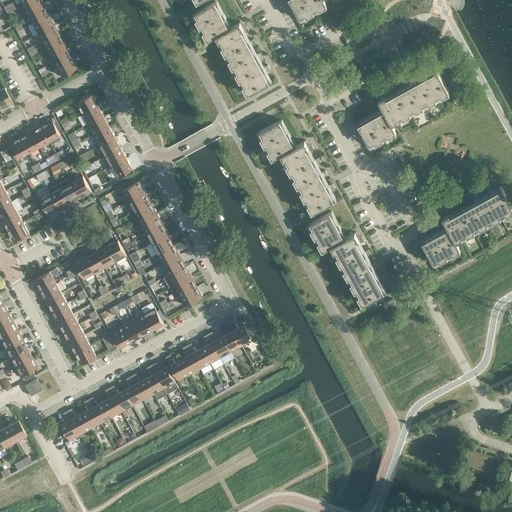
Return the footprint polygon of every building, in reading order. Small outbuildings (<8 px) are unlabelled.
[(42,4),(40,0),(23,0),(21,2),(26,12),(42,4)] [(217,0),(214,2),(195,13),(210,39),(216,36),(219,42),(221,40),(250,92),(272,81),(266,71),(270,69),(268,65),(264,67),(259,58),(263,56),(261,52),(257,54),(252,45),(256,43),(254,39),(250,41),(245,32),(249,30),(247,26),(243,28),(240,22),(231,27),(217,0)] [(289,0),(299,18),(326,3),(324,0),(289,0)] [(48,14),(42,4),(26,12),(32,23),(48,14)] [(54,25),(48,14),(32,23),(38,33),(54,25)] [(59,35),(54,25),(38,33),(44,44),(59,35)] [(65,46),(59,35),(44,44),(49,54),(65,46)] [(71,56),(65,46),(49,54),(55,65),(71,56)] [(77,67),(71,56),(55,65),(61,76),(77,67)] [(436,68),(427,73),(425,69),(420,72),(422,76),(414,80),(412,77),(408,79),(410,83),(401,87),(399,84),(395,86),(397,90),(388,94),(386,91),(382,93),(384,97),(378,100),(382,109),(356,123),(368,145),(395,130),(392,124),(398,121),(397,118),(448,90),(436,68)] [(12,103),(4,87),(0,89),(0,106),(1,109),(12,103)] [(76,102),(82,113),(98,105),(92,94),(76,102)] [(103,115),(98,105),(82,113),(88,124),(103,115)] [(109,126),(103,115),(88,124),(93,135),(109,126)] [(52,119),(41,125),(49,141),(60,135),(52,119)] [(282,119),(279,121),(260,131),(274,158),(280,155),(284,161),(286,159),(314,211),(336,199),(331,190),(335,188),(333,183),(329,185),(324,177),(328,175),(326,170),(322,172),(317,164),(321,162),(318,157),(315,159),(310,151),(314,149),(311,144),(308,146),(304,141),(296,145),(282,119)] [(49,141),(41,125),(30,131),(39,146),(49,141)] [(115,136),(109,126),(93,135),(99,145),(115,136)] [(39,146),(30,131),(20,136),(28,152),(39,146)] [(28,152),(20,136),(9,142),(17,158),(28,152)] [(120,147),(115,136),(99,145),(105,156),(120,147)] [(126,157),(120,147),(105,156),(110,166),(126,157)] [(132,169),(126,157),(110,166),(116,177),(132,169)] [(92,192),(83,176),(72,182),(81,198),(92,192)] [(145,192),(139,180),(130,185),(127,187),(123,189),(129,200),(145,192)] [(81,198),(72,182),(61,188),(70,203),(81,198)] [(511,206),(500,186),(491,191),(489,187),(485,189),(487,193),(478,198),(476,194),(472,196),(474,200),(465,205),(463,201),(459,203),(461,207),(452,212),(450,208),(446,210),(448,214),(442,217),(447,226),(421,240),(433,262),(459,247),(456,242),(462,238),(461,236),(511,207),(511,206)] [(70,203),(61,188),(51,193),(60,209),(70,203)] [(0,206),(12,200),(6,190),(0,193),(0,206)] [(151,202),(145,192),(129,200),(135,211),(151,202)] [(60,209),(51,193),(40,199),(48,215),(60,209)] [(17,211),(12,200),(0,206),(0,216),(2,220),(17,211)] [(156,212),(151,202),(135,211),(141,221),(156,212)] [(23,222),(17,211),(2,220),(7,230),(23,222)] [(332,211),(329,212),(318,218),(310,223),(325,250),(330,246),(334,252),(336,251),(365,303),(387,291),(381,281),(385,279),(383,275),(379,277),(374,268),(378,266),(376,262),(372,264),(367,255),(371,253),(368,249),(365,251),(360,242),(364,240),(361,236),(358,238),(355,232),(346,237),(344,232),(332,211)] [(162,223),(156,212),(141,221),(146,232),(162,223)] [(29,233),(23,222),(7,230),(13,241),(29,233)] [(168,234),(162,223),(146,232),(152,242),(168,234)] [(174,244),(168,234),(152,242),(158,253),(174,244)] [(127,255),(118,240),(107,246),(116,262),(127,255)] [(179,255),(174,244),(158,253),(164,263),(179,255)] [(116,262),(107,246),(96,251),(105,267),(116,262)] [(105,267),(96,251),(86,257),(95,273),(105,267)] [(185,265),(179,255),(164,263),(169,274),(185,265)] [(95,273),(86,257),(75,263),(83,279),(95,273)] [(191,276),(185,265),(169,274),(175,284),(191,276)] [(56,281),(50,270),(34,279),(40,290),(56,281)] [(197,286),(191,276),(175,284),(181,295),(197,286)] [(62,292),(56,281),(40,290),(46,301),(62,292)] [(203,297),(197,286),(181,295),(187,306),(203,297)] [(67,302),(62,292),(46,301),(51,311),(67,302)] [(393,298),(383,304),(387,310),(396,305),(393,298)] [(73,313),(67,302),(51,311),(57,322),(73,313)] [(155,307),(144,313),(153,329),(164,323),(162,320),(157,310),(155,307)] [(157,310),(162,320),(165,319),(159,309),(157,310)] [(106,310),(100,313),(103,318),(109,315),(106,310)] [(0,327),(13,321),(8,312),(0,315),(0,327)] [(79,323),(73,313),(57,322),(63,332),(79,323)] [(153,329),(144,313),(133,319),(142,335),(153,329)] [(142,335),(133,319),(123,325),(132,341),(142,335)] [(233,320),(229,322),(242,345),(253,339),(254,341),(259,339),(252,326),(247,329),(244,324),(238,327),(233,320)] [(0,339),(18,329),(13,321),(0,327),(0,339)] [(242,345),(229,322),(225,324),(229,332),(223,336),(231,351),(242,345)] [(84,334),(79,323),(63,332),(69,343),(84,334)] [(132,341),(123,325),(112,331),(120,347),(132,341)] [(22,338),(18,329),(0,339),(5,348),(22,338)] [(212,331),(208,333),(221,357),(231,351),(223,336),(217,339),(212,331)] [(221,357),(208,333),(204,336),(208,344),(202,347),(210,363),(221,357)] [(90,345),(84,334),(69,343),(74,353),(90,345)] [(27,347),(22,338),(5,348),(10,357),(27,347)] [(191,343),(187,345),(200,369),(210,363),(202,347),(195,350),(191,343)] [(96,356),(90,345),(74,353),(80,364),(96,356)] [(200,369),(187,345),(183,347),(187,355),(181,359),(189,374),(200,369)] [(32,356),(27,347),(10,357),(14,366),(32,356)] [(170,354),(165,357),(178,380),(189,374),(181,359),(174,362),(170,354)] [(37,366),(32,356),(14,366),(20,376),(37,366)] [(156,362),(152,364),(167,393),(178,387),(167,366),(160,370),(156,362)] [(167,393),(152,364),(147,367),(152,374),(145,378),(154,394),(157,399),(167,393)] [(135,373),(131,376),(144,399),(154,394),(145,378),(139,381),(135,373)] [(144,399),(131,376),(126,378),(131,386),(124,389),(133,405),(144,399)] [(43,389),(37,378),(30,381),(36,392),(43,389)] [(36,392),(30,381),(24,384),(30,395),(36,392)] [(217,392),(223,389),(220,383),(214,386),(217,392)] [(114,385),(110,387),(122,411),(133,405),(124,389),(118,393),(114,385)] [(122,411),(110,387),(105,390),(109,397),(103,401),(112,417),(122,411)] [(93,396),(88,399),(101,422),(112,417),(103,401),(97,404),(93,396)] [(101,422),(88,399),(84,401),(88,409),(82,412),(91,428),(101,422)] [(72,408),(67,410),(80,434),(91,428),(82,412),(76,416),(72,408)] [(80,434),(67,410),(63,413),(67,421),(61,424),(69,440),(80,434)] [(163,422),(160,417),(155,420),(158,425),(163,422)] [(27,435),(18,419),(7,425),(16,441),(27,435)] [(16,441),(7,425),(0,429),(0,437),(5,447),(16,441)] [(117,439),(116,442),(119,446),(125,443),(121,437),(117,439)] [(489,471),(495,456),(468,447),(463,462),(489,471)] [(83,465),(92,460),(88,453),(79,458),(83,465)]
